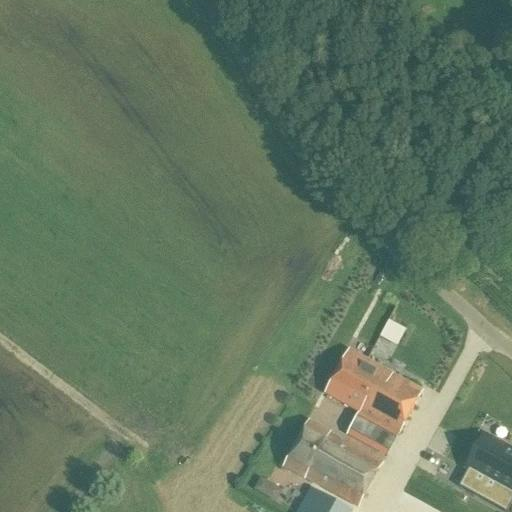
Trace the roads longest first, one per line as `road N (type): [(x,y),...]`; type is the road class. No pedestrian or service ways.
road 1 (unclassified): [(511,367),(417,294),(347,224),(186,0)]
road 2 (track): [(258,0),(273,123)]
